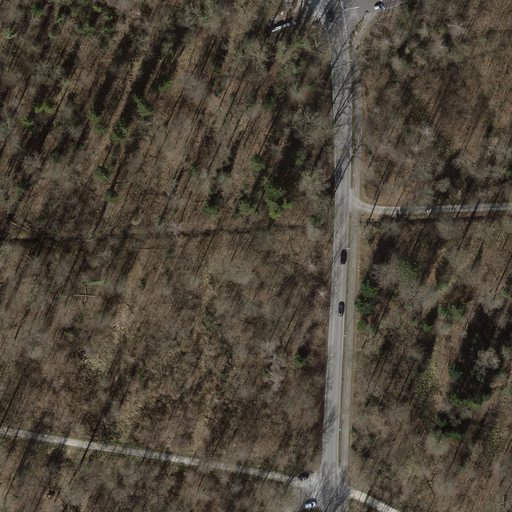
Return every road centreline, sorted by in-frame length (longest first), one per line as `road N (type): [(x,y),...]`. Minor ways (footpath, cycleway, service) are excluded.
road 1 (tertiary): [(329,511),(342,144),(333,10)]
road 2 (track): [(0,430),(326,487)]
road 3 (track): [(511,204),(340,210)]
